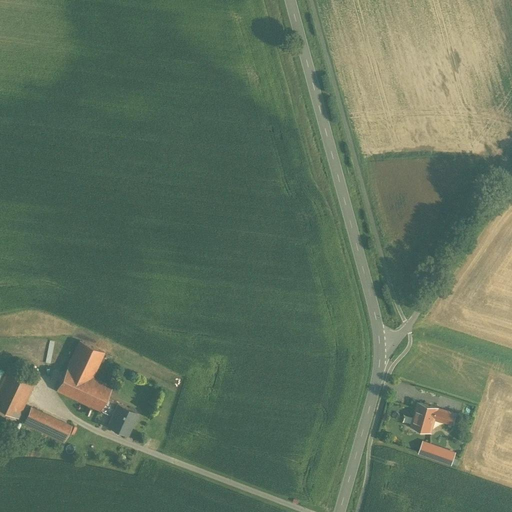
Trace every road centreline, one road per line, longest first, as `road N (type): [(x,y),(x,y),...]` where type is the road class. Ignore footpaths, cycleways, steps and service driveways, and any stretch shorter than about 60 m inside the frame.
road 1 (secondary): [(378,349),(292,0)]
road 2 (unclassified): [(378,349),(406,327),(511,171)]
road 3 (secondary): [(378,349),(338,511)]
